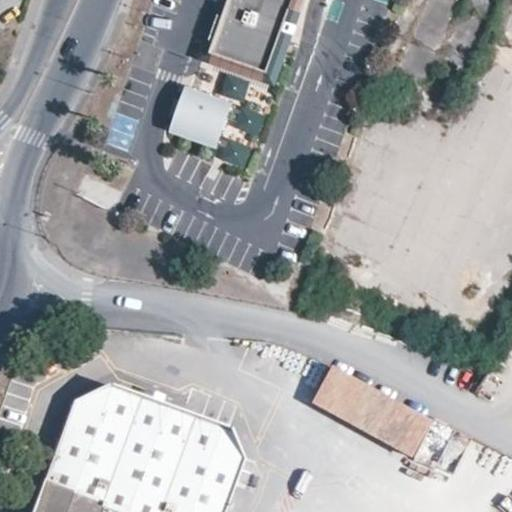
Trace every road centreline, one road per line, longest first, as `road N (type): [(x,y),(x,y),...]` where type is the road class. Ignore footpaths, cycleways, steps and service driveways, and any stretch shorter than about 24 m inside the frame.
road 1 (residential): [(85,302),(203,311),(347,341),(511,425)]
road 2 (secondary): [(2,216),(96,0)]
road 3 (secondary): [(56,0),(17,103),(0,121)]
